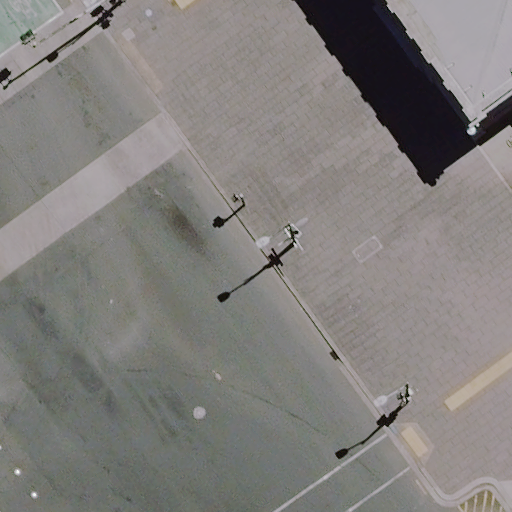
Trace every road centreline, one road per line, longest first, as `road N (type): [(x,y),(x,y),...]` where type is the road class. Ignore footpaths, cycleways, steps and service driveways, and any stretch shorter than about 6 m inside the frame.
road 1 (tertiary): [(0,24),(205,307)]
road 2 (tertiary): [(205,307),(357,511)]
road 3 (tertiary): [(175,511),(88,389)]
road 4 (tertiary): [(88,389),(0,275)]
road 5 (tertiary): [(88,389),(205,307)]
